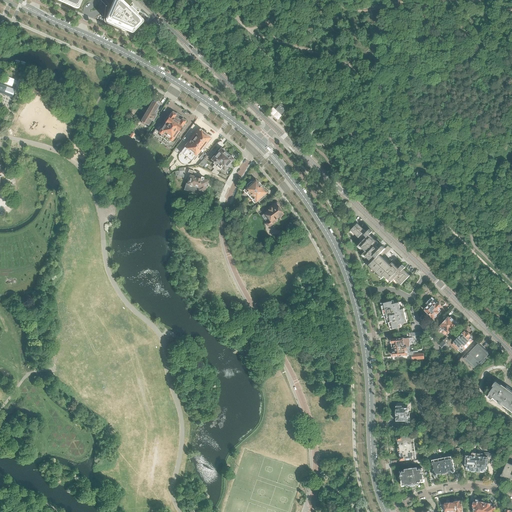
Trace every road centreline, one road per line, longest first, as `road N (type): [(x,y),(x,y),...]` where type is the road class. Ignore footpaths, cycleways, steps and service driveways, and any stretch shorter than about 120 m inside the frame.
road 1 (unknown): [(511,290),(258,48),(185,0)]
road 2 (secondary): [(386,511),(373,471),(364,346),(346,274),(319,220),(257,142)]
road 3 (residential): [(309,511),(316,462),(310,423),(224,241),(228,194),(257,142)]
road 4 (residential): [(511,352),(273,125)]
road 5 (secondary): [(257,142),(180,83),(53,20)]
road 6 (residential): [(273,125),(140,0)]
road 7 (residential): [(511,495),(458,486),(386,511)]
